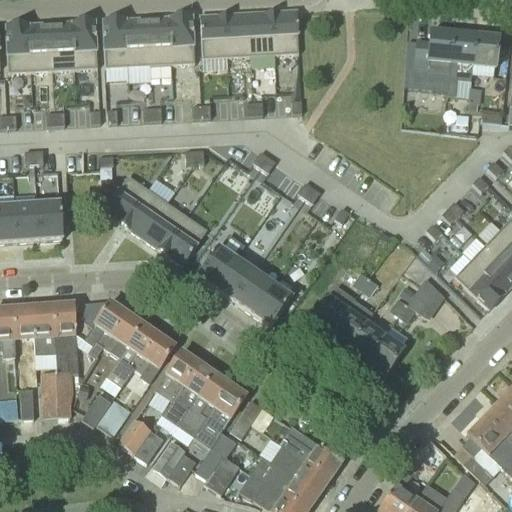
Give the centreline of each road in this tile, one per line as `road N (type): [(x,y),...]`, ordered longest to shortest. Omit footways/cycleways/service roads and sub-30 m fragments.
road 1 (residential): [(396,444),(132,279),(0,288)]
road 2 (residential): [(242,0),(18,10),(0,3)]
road 3 (residential): [(396,444),(511,328)]
